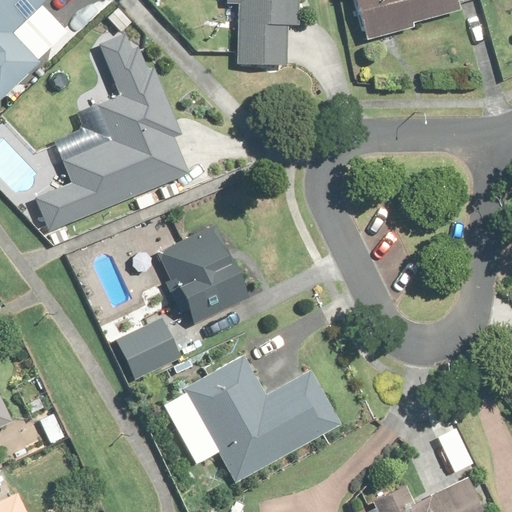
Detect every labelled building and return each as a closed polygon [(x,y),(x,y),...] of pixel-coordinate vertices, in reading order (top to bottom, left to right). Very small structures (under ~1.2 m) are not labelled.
[(0,0),(0,96),(72,30),(43,0),(0,0)] [(236,2),(235,60),(283,61),(284,19),(293,19),(293,0),(227,0),(228,2),(236,2)] [(356,0),(366,36),(410,25),(409,19),(461,7),(459,0),(356,0)] [(32,192),(47,228),(197,169),(139,23),(98,39),(117,87),(94,96),(109,134),(60,153),(69,177),(32,192)] [(221,219),(159,245),(193,323),(254,297),(221,219)] [(163,312),(115,334),(133,374),(181,352),(163,312)] [(246,345),(180,381),(236,484),(345,424),(312,363),(269,386),(246,345)] [(0,389),(0,421),(12,417),(0,389)] [(423,478),(374,500),(378,511),(494,511),(477,472),(429,493),(423,478)] [(0,511),(66,511),(64,507),(53,511),(32,511),(19,483),(0,490),(0,511)]
